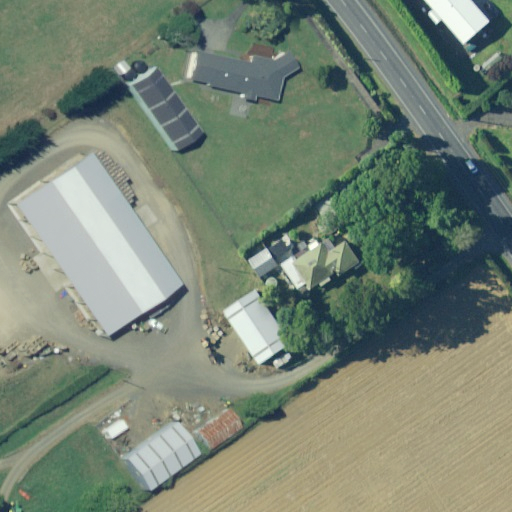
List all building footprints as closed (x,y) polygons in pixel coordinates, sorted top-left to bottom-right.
[(448,4),(443,0),(440,0),(426,14),(432,20),(448,4)] [(247,56),(243,61),(189,51),(184,79),(203,82),(202,86),(237,92),(236,98),(250,101),(251,96),(272,100),(276,76),(294,68),(282,49),(266,59),(247,56)] [(118,59),(109,66),(115,75),(124,68),(118,59)] [(150,65),(123,84),(169,150),(195,132),(150,65)] [(78,150),(36,180),(128,312),(170,283),(78,150)] [(309,289),(318,283),(321,287),(332,280),(329,276),(336,272),(339,277),(362,261),(359,257),(348,239),(335,246),(330,238),(296,259),(294,256),(282,264),(298,289),(306,284),(309,289)] [(266,247),(249,259),(260,275),(278,264),(266,247)] [(258,287),(223,310),(259,365),(294,342),(258,287)] [(290,349),(272,361),(277,369),(295,357),(290,349)] [(221,407),(188,428),(201,448),(234,426),(221,407)] [(191,453),(168,420),(116,456),(139,489),(191,453)]
